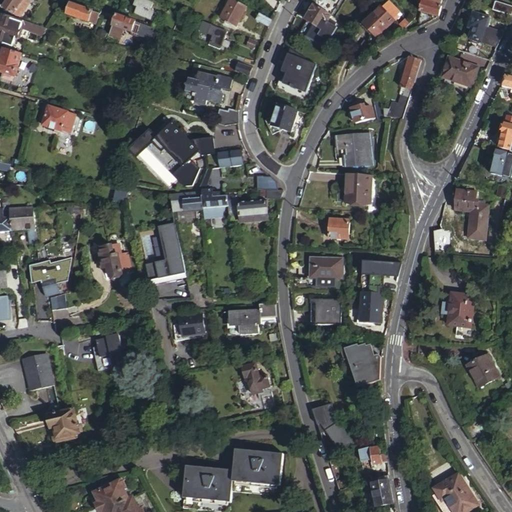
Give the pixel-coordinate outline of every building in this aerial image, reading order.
[(32,2),(29,0),(10,0),(6,7),(21,18),(32,2)] [(152,4),(142,0),(137,0),(135,6),(138,8),(135,16),(150,21),(153,13),(150,11),(152,4)] [(234,0),(229,0),(221,19),(225,21),(225,23),(238,29),(241,23),(239,21),(246,7),(234,0)] [(429,13),(437,16),(440,6),(438,5),(430,2),(423,0),(422,0),(419,10),(429,13)] [(511,16),(511,12),(511,6),(495,1),(492,10),(511,16)] [(97,25),(98,22),(100,15),(71,5),(67,15),(97,25)] [(327,22),(331,16),(314,5),(305,20),(319,29),(317,33),(330,41),(338,29),(327,22)] [(395,19),(381,5),(364,23),(378,37),(395,19)] [(167,11),(161,9),(158,16),(164,19),(167,11)] [(429,13),(419,10),(415,19),(418,25),(426,22),(429,13)] [(265,25),(268,18),(256,12),(253,18),(265,25)] [(492,19),(487,18),(473,13),(468,28),(472,29),(469,39),(472,40),(473,43),(480,46),(483,44),(485,45),(494,20),(492,19)] [(47,29),(5,15),(2,23),(1,23),(0,24),(0,41),(7,44),(8,43),(14,45),(17,37),(17,35),(12,33),(14,27),(22,30),(23,28),(25,28),(25,27),(31,29),(32,27),(34,28),(46,32),(47,29)] [(118,17),(114,27),(124,30),(131,32),(132,33),(133,30),(136,23),(118,17)] [(411,23),(405,18),(400,23),(405,29),(411,23)] [(209,33),(212,26),(204,23),(201,30),(209,33)] [(147,26),(141,24),(139,30),(137,29),(137,30),(144,33),(147,26)] [(155,30),(147,26),(144,33),(153,36),(155,30)] [(226,31),(212,26),(209,33),(213,35),(210,42),(220,47),(224,37),(226,31)] [(17,35),(17,37),(20,38),(23,30),(22,30),(14,27),(12,33),(17,35)] [(124,30),(114,27),(111,36),(121,40),(122,36),(124,30)] [(124,30),(122,36),(129,39),(131,32),(124,30)] [(229,39),(224,37),(220,47),(225,48),(229,39)] [(255,42),(249,40),(246,46),(253,49),(255,42)] [(0,72),(15,77),(22,55),(4,49),(1,61),(0,60),(0,72)] [(316,65),(291,49),(284,64),(289,66),(278,90),(301,100),(316,65)] [(420,60),(407,56),(404,65),(402,65),(400,71),(402,73),(398,86),(401,87),(410,90),(420,60)] [(450,68),(446,67),(443,77),(471,85),(477,66),(453,60),(450,68)] [(218,78),(200,73),(197,84),(200,85),(197,97),(223,102),(225,93),(222,92),(223,89),(230,90),(232,79),(218,76),(218,78)] [(511,78),(503,77),(501,86),(511,88),(511,78)] [(410,90),(401,87),(395,106),(394,106),(391,116),(402,119),(410,90)] [(378,121),(386,119),(382,96),(375,101),(378,121)] [(293,111),(279,106),(272,127),(287,132),(293,111)] [(68,113),(49,107),(43,125),(63,132),(68,113)] [(374,120),(372,109),(362,110),(361,107),(351,109),(352,113),(349,115),(350,120),(354,121),(355,124),(374,120)] [(220,109),(219,114),(217,123),(225,125),(237,123),(238,109),(229,108),(229,110),(220,109)] [(498,147),(511,150),(511,116),(506,115),(504,125),(501,126),(499,134),(501,138),(498,147)] [(189,138),(174,122),(154,141),(163,150),(166,147),(184,164),(185,165),(196,154),(201,150),(189,138)] [(473,141),(480,143),(486,144),(488,137),(477,132),(473,141)] [(201,150),(196,154),(213,153),(212,136),(189,138),(195,144),(201,150)] [(366,136),(332,138),(334,159),(339,159),(340,168),(368,166),(366,136)] [(152,143),(161,152),(163,150),(154,141),(152,143)] [(473,141),(470,148),(479,150),(480,143),(473,141)] [(185,166),(184,164),(166,147),(163,150),(161,152),(179,171),(185,166)] [(234,167),(241,166),(239,150),(231,152),(232,167),(234,167)] [(511,165),(511,154),(496,150),(490,174),(509,178),(511,165)] [(364,177),(340,175),(339,203),(363,204),(364,177)] [(258,178),(258,191),(259,191),(267,191),(277,190),(277,183),(271,177),(258,178)] [(504,189),(497,188),(494,198),(501,200),(504,189)] [(472,191),(454,189),(452,210),(469,211),(473,212),(474,205),(474,200),(471,200),(472,191)] [(267,199),(281,199),(283,191),(282,190),(277,190),(267,191),(267,199)] [(204,210),(229,209),(228,198),(227,192),(202,193),(204,210)] [(204,210),(202,193),(197,193),(170,194),(174,211),(204,210)] [(228,198),(229,209),(237,208),(236,201),(240,201),(239,197),(228,198)] [(266,202),(239,205),(242,224),(268,221),(266,202)] [(474,205),(473,212),(469,211),(466,238),(482,240),(486,206),(474,205)] [(16,209),(10,210),(13,231),(29,230),(37,229),(33,208),(22,209),(16,209)] [(0,210),(0,232),(13,231),(10,210),(3,210),(0,210)] [(345,221),(327,221),(325,238),(344,239),(345,221)] [(176,222),(161,225),(168,259),(149,264),(153,280),(187,273),(176,222)] [(37,229),(29,230),(31,244),(39,243),(37,229)] [(433,239),(437,254),(445,254),(442,237),(437,238),(433,239)] [(114,246),(100,248),(102,258),(100,259),(102,270),(108,268),(110,278),(113,277),(113,278),(113,279),(114,281),(122,279),(122,278),(122,277),(122,276),(124,275),(120,254),(116,255),(114,246)] [(339,260),(311,259),(311,278),(318,278),(339,279),(339,260)] [(384,275),(397,275),(400,261),(362,261),(362,275),(370,275),(369,292),(383,292),(384,275)] [(30,266),(32,278),(40,276),(38,265),(30,266)] [(73,276),(73,273),(56,276),(56,272),(47,274),(47,277),(55,277),(57,286),(63,285),(64,290),(68,290),(68,289),(67,285),(66,285),(65,277),(73,276)] [(68,289),(71,289),(73,276),(65,277),(66,285),(67,285),(68,289)] [(0,277),(0,288),(9,287),(8,277),(0,277)] [(55,277),(47,277),(43,278),(45,296),(58,294),(57,286),(55,277)] [(295,286),(318,287),(318,278),(311,278),(295,278),(295,286)] [(469,289),(447,289),(446,300),(440,300),(439,310),(446,310),(445,321),(468,323),(469,289)] [(382,322),(383,292),(369,292),(362,292),(361,322),(382,322)] [(68,308),(67,294),(56,297),(58,309),(68,308)] [(9,296),(0,296),(0,309),(0,312),(11,310),(9,296)] [(341,323),(342,301),(333,301),(333,297),(313,297),(313,323),(341,323)] [(276,302),(260,304),(260,309),(230,311),(231,326),(240,325),(241,335),(260,333),(259,324),(262,324),(262,319),(262,315),(277,313),(276,302)] [(202,314),(180,317),(181,325),(174,325),(176,342),(184,341),(184,338),(205,335),(202,314)] [(118,335),(97,340),(101,357),(111,355),(113,366),(133,362),(128,342),(120,344),(118,335)] [(379,378),(379,357),(379,356),(379,355),(378,354),(377,353),(376,353),(375,353),(373,354),(369,343),(365,345),(364,343),(357,346),(356,344),(347,348),(352,358),(354,357),(365,385),(379,378)] [(352,358),(347,348),(344,349),(347,358),(359,388),(365,385),(354,357),(352,358)] [(344,349),(338,351),(342,361),(347,358),(344,349)] [(489,351),(469,364),(482,385),(501,372),(489,351)] [(29,380),(32,392),(56,386),(49,354),(26,359),(29,372),(31,372),(33,379),(29,380)] [(256,365),(242,368),(244,378),(248,378),(251,394),(262,392),(261,390),(269,389),(267,375),(258,377),(256,365)] [(375,408),(364,410),(366,425),(378,424),(375,408)] [(81,434),(81,433),(79,426),(76,410),(50,416),(53,429),(57,428),(60,438),(81,434)] [(209,425),(206,410),(192,413),(195,428),(209,425)] [(488,431),(480,418),(466,428),(474,440),(488,431)] [(343,438),(328,435),(326,444),(341,447),(343,438)] [(366,448),(361,450),(362,461),(374,460),(374,463),(378,463),(387,463),(387,454),(382,455),(381,446),(373,447),(373,446),(366,448)] [(236,474),(191,467),(184,508),(206,511),(231,511),(234,497),(280,504),(287,461),(240,454),(236,474)] [(458,471),(436,486),(444,496),(447,494),(459,511),(461,511),(479,500),(458,471)] [(346,477),(335,481),(338,489),(349,486),(346,477)] [(102,511),(107,511),(132,500),(127,490),(130,489),(125,479),(97,492),(103,503),(99,506),(102,511)] [(393,505),(389,482),(381,483),(378,484),(372,485),(376,508),(393,505)] [(141,508),(136,498),(132,500),(107,511),(145,511),(143,507),(141,508)]
